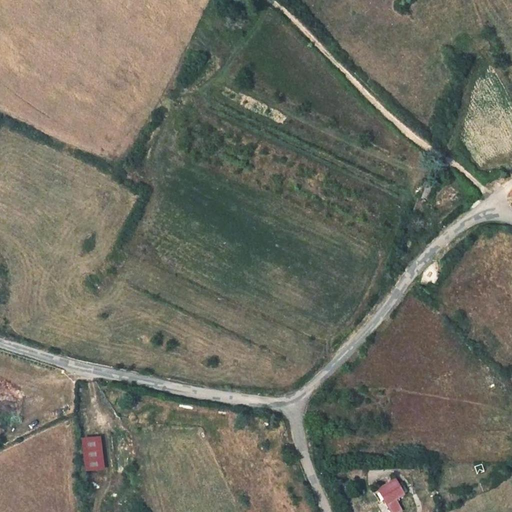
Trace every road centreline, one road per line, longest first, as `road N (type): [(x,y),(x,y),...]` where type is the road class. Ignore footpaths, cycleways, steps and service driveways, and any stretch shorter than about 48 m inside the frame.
road 1 (track): [(265,0),(492,202)]
road 2 (unclassified): [(292,407),(87,372),(0,341)]
road 3 (unclassified): [(492,202),(438,244),(347,355),(292,407)]
